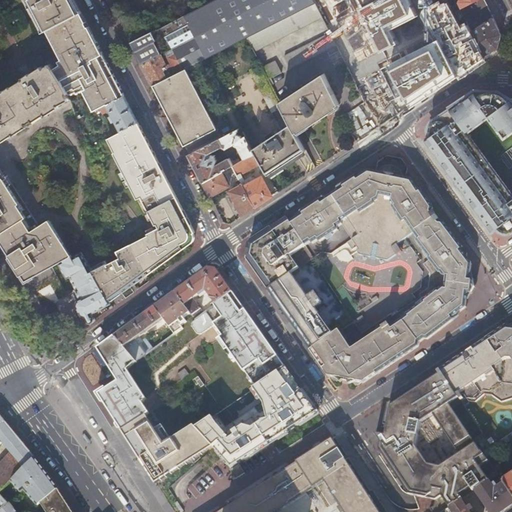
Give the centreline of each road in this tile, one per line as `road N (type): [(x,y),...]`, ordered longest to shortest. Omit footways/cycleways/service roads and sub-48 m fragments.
road 1 (residential): [(218,246),(340,419),(511,307)]
road 2 (residential): [(89,0),(218,246)]
road 3 (residential): [(218,246),(21,383)]
road 4 (residential): [(397,128),(218,246)]
road 5 (residential): [(397,128),(496,262)]
road 6 (primary): [(111,511),(21,383)]
road 7 (residential): [(511,79),(464,80),(397,128)]
